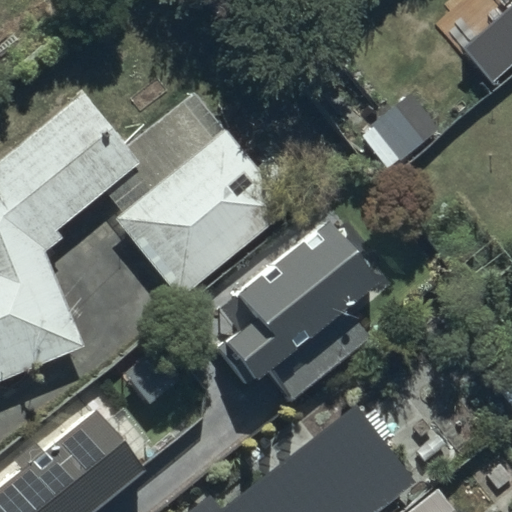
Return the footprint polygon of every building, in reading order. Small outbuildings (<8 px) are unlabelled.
[(511,0),(508,0),(462,42),(486,68),(511,44),(511,0)] [(0,363),(89,327),(52,234),(68,224),(60,212),(141,143),(130,130),(144,118),(124,96),(115,104),(88,72),(0,146),(0,161),(4,166),(0,167),(0,363)] [(240,129),(228,114),(120,204),(186,283),(293,195),(286,186),(299,176),(252,119),(240,129)] [(219,334),(249,370),(267,355),(296,390),(375,324),(343,286),(385,251),(336,192),(213,294),(235,321),(219,334)] [(213,480),(170,511),(357,511),(417,467),(357,387),(220,490),(213,480)] [(0,511),(88,511),(146,466),(96,404),(0,481),(0,511)]
